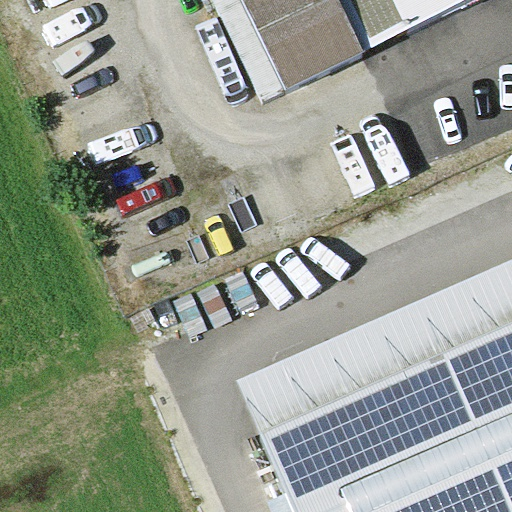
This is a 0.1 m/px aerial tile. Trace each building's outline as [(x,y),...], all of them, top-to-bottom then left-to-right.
[(214,0),(262,99),(364,50),(339,0),(214,0)] [(339,0),(364,50),(466,0),(339,0)] [(511,258),(236,379),(260,433),(511,322),(511,258)] [(511,511),(511,322),(260,433),(286,492),(294,511),(511,511)] [(272,511),(294,511),(286,492),(268,500),(272,511)]
